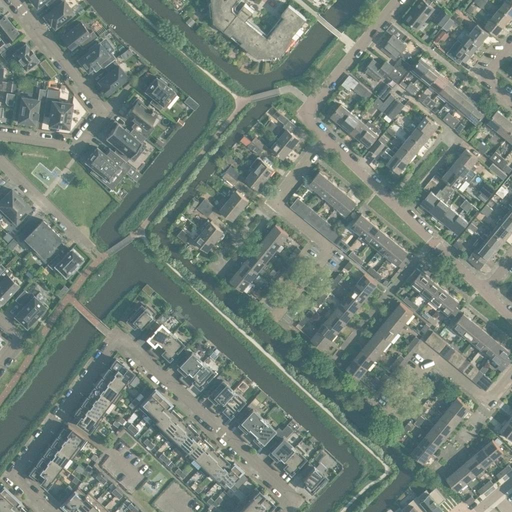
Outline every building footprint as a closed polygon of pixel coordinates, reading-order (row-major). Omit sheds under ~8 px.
[(55,8),(44,16),(50,23),(51,22),(55,27),(60,22),(61,23),(68,18),(67,17),(72,13),(64,1),(65,0),(64,0),(53,0),(51,3),(55,8)] [(243,40),(241,43),(240,43),(241,44),(241,43),(260,56),(282,54),(295,38),(303,28),(301,25),(306,18),(289,4),(282,14),(283,14),(287,9),(289,11),(268,37),(233,9),(233,5),(237,0),(212,0),(212,3),(213,3),(214,15),(214,21),(231,35),(231,36),(234,33),(243,40)] [(414,9),(405,19),(417,29),(433,9),(422,0),(421,0),(423,1),(418,6),(417,5),(414,9)] [(511,1),(510,0),(505,0),(500,7),(511,16),(511,15),(511,1)] [(245,3),(239,10),(248,17),(254,10),(254,9),(250,5),(249,6),(245,3)] [(466,10),(470,13),(475,7),(471,4),(466,10)] [(500,7),(492,16),(503,26),(511,16),(500,7)] [(442,8),(433,19),(442,26),(451,15),(442,8)] [(450,17),(454,20),(459,14),(455,11),(450,17)] [(0,36),(5,42),(17,32),(8,21),(8,20),(5,16),(4,16),(4,15),(2,17),(0,14),(0,36)] [(503,26),(492,16),(484,26),(496,35),(503,26)] [(442,26),(446,30),(451,23),(447,20),(442,26)] [(81,22),(61,37),(71,49),(80,42),(84,47),(97,37),(92,31),(90,33),(81,22)] [(477,24),(470,33),(481,42),(489,33),(477,24)] [(442,30),(437,37),(441,40),(441,41),(447,34),(442,30)] [(470,33),(462,42),(473,52),(481,42),(470,33)] [(384,45),(397,56),(406,45),(403,43),(402,42),(400,40),(393,34),(392,35),(384,45)] [(473,52),(462,42),(454,52),(450,56),(459,63),(463,59),(465,61),(473,52)] [(12,45),(1,54),(5,59),(13,54),(25,69),(30,66),(31,67),(38,62),(36,61),(37,60),(38,59),(37,59),(33,54),(34,53),(30,49),(26,44),(25,43),(24,43),(24,44),(16,50),(12,45)] [(83,68),(85,66),(88,70),(93,66),(94,67),(99,64),(98,62),(99,61),(104,67),(115,58),(110,52),(107,54),(104,50),(105,50),(103,47),(102,48),(99,43),(97,44),(96,43),(88,49),(90,50),(77,60),(83,68)] [(125,59),(134,52),(129,47),(121,54),(125,59)] [(403,74),(411,65),(401,57),(393,66),(403,74)] [(411,69),(420,77),(430,65),(421,57),(411,69)] [(114,59),(104,67),(108,72),(98,80),(102,85),(101,87),(106,94),(127,76),(118,65),(119,65),(114,59)] [(387,74),(397,82),(397,81),(397,82),(399,79),(403,74),(393,66),(393,67),(386,61),(381,66),(373,59),(364,70),(377,80),(382,75),(385,77),(387,74)] [(49,63),(43,67),(51,78),(57,73),(49,63)] [(420,77),(429,85),(439,73),(430,65),(420,77)] [(429,85),(439,92),(449,80),(439,73),(429,85)] [(146,91),(153,97),(150,102),(159,110),(164,104),(166,106),(176,94),(173,92),(174,91),(173,90),(173,91),(165,84),(166,83),(160,78),(159,79),(157,77),(156,76),(155,77),(155,78),(152,82),(152,81),(149,85),(149,86),(146,90),(145,89),(145,90),(146,91)] [(15,92),(17,81),(7,80),(6,90),(15,92)] [(439,92),(448,100),(458,88),(449,80),(439,92)] [(353,89),(362,96),(368,90),(359,82),(358,83),(353,89)] [(405,88),(409,91),(414,84),(411,82),(405,88)] [(414,84),(409,91),(412,94),(418,87),(414,84)] [(457,107),(457,108),(467,96),(458,88),(448,100),(453,104),(451,108),(454,111),(457,107)] [(383,89),(378,95),(383,99),(388,93),(383,89)] [(368,90),(362,96),(366,99),(372,93),(368,90)] [(6,92),(5,102),(7,105),(12,105),(14,94),(6,92)] [(379,108),(383,112),(395,97),(391,94),(383,103),(379,108)] [(422,102),(427,106),(433,100),(428,95),(422,102)] [(189,96),(185,101),(194,109),(198,104),(189,96)] [(457,108),(467,115),(477,103),(467,96),(457,108)] [(18,119),(18,121),(35,123),(36,117),(37,117),(37,112),(43,112),(45,101),(38,100),(21,97),(20,109),(18,109),(16,118),(18,119)] [(131,126),(145,138),(153,128),(149,124),(156,115),(152,112),(153,111),(152,109),(151,111),(142,104),(143,102),(137,97),(131,104),(133,106),(127,113),(132,117),(132,118),(136,121),(131,126)] [(388,116),(392,111),(400,101),(395,97),(383,112),(388,116)] [(377,98),(372,103),(377,107),(379,108),(383,103),(377,98)] [(72,102),(51,99),(48,125),(69,128),(72,102)] [(433,100),(427,106),(431,109),(436,102),(433,100)] [(400,101),(392,111),(396,115),(404,105),(400,101)] [(477,103),(467,115),(476,123),(486,111),(477,103)] [(331,116),(340,124),(350,111),(341,104),(336,109),(332,105),(327,111),(331,115),(331,116)] [(273,115),(284,124),(288,119),(277,110),(273,115)] [(482,125),(493,134),(507,117),(497,110),(491,117),(490,116),(482,125)] [(340,124),(350,131),(360,119),(350,111),(340,124)] [(392,111),(388,116),(392,119),(396,115),(392,111)] [(442,119),(446,122),(451,115),(448,112),(442,119)] [(426,115),(418,125),(430,135),(438,125),(426,115)] [(451,115),(446,122),(454,128),(460,121),(455,117),(455,118),(451,115)] [(497,130),(506,137),(511,130),(511,121),(507,117),(493,134),(497,130)] [(179,118),(175,123),(180,127),(184,122),(179,118)] [(350,131),(359,139),(372,123),(368,120),(365,124),(360,119),(350,131)] [(130,157),(133,160),(144,146),(145,145),(141,142),(145,138),(133,128),(129,133),(128,132),(129,130),(125,127),(124,129),(114,121),(109,127),(109,128),(111,130),(105,137),(118,147),(114,151),(126,161),(130,157)] [(372,123),(359,139),(368,147),(378,134),(377,133),(380,130),(372,123)] [(455,129),(459,132),(464,125),(461,123),(455,129)] [(418,125),(410,134),(423,144),(430,135),(418,125)] [(276,135),(279,138),(291,148),(299,138),(283,126),(276,135)] [(389,126),(386,129),(393,135),(396,132),(389,126)] [(410,134),(403,143),(415,154),(423,144),(410,134)] [(381,135),(378,139),(385,144),(388,141),(381,135)] [(255,136),(251,141),(262,150),(266,145),(255,136)] [(279,138),(271,147),(284,158),(291,148),(279,138)] [(385,144),(378,139),(370,149),(377,154),(385,144)] [(477,147),(480,150),(486,143),(482,140),(477,147)] [(262,150),(251,141),(248,146),(258,155),(262,150)] [(403,143),(395,153),(407,163),(415,154),(403,143)] [(486,143),(480,150),(484,153),(489,146),(486,143)] [(119,167),(124,161),(113,152),(109,157),(97,148),(97,147),(96,147),(96,148),(93,152),(89,156),(86,160),(85,161),(86,162),(93,168),(90,171),(97,177),(100,173),(108,179),(108,180),(109,180),(109,179),(119,167)] [(144,147),(138,157),(142,160),(148,150),(144,147)] [(395,153),(388,147),(385,150),(392,156),(387,162),(392,166),(390,170),(396,175),(399,172),(407,163),(395,153)] [(458,158),(470,168),(473,171),(476,167),(473,164),(478,158),(466,148),(458,158)] [(495,151),(490,158),(495,162),(499,165),(504,159),(501,156),(495,151)] [(458,158),(450,167),(462,177),(470,168),(458,158)] [(261,159),(253,169),(266,179),(274,169),(261,159)] [(504,159),(499,165),(502,168),(508,161),(504,159)] [(489,167),(503,179),(507,175),(492,163),(489,167)] [(225,171),(226,172),(237,181),(242,175),(230,165),(225,171)] [(266,179),(253,169),(250,166),(247,170),(250,173),(246,178),(244,180),(257,190),(258,188),(266,179)] [(462,177),(450,167),(442,177),(458,189),(466,180),(462,177)] [(141,175),(135,170),(130,176),(136,181),(141,175)] [(309,184),(318,191),(329,179),(319,171),(309,184)] [(237,181),(226,172),(222,177),(233,185),(237,181)] [(318,191),(328,199),(338,186),(329,179),(318,191)] [(421,203),(430,211),(450,186),(447,183),(442,190),(440,189),(435,195),(431,191),(429,193),(425,198),(421,203)] [(501,185),(499,189),(505,194),(508,191),(501,185)] [(328,199),(337,207),(347,194),(338,186),(328,199)] [(430,211),(440,218),(449,206),(445,202),(450,197),(448,196),(454,189),(450,186),(430,211)] [(423,188),(419,193),(425,198),(429,193),(423,188)] [(0,213),(3,216),(20,198),(11,189),(2,199),(0,196),(0,213)] [(484,189),(481,193),(488,198),(491,195),(484,189)] [(505,194),(499,189),(496,192),(502,198),(505,194)] [(236,190),(228,199),(241,210),(249,200),(236,190)] [(488,198),(481,193),(478,196),(485,201),(488,198)] [(347,194),(337,207),(346,215),(357,202),(347,194)] [(290,207),(295,210),(302,201),(298,197),(290,207)] [(20,198),(3,216),(17,230),(25,221),(25,220),(24,221),(21,217),(30,208),(20,198)] [(205,198),(201,203),(212,212),(215,207),(205,198)] [(241,210),(228,199),(220,209),(233,219),(241,210)] [(460,205),(463,208),(469,202),(465,199),(460,205)] [(295,210),(299,214),(307,205),(302,201),(295,210)] [(469,202),(463,208),(467,211),(472,204),(469,202)] [(212,212),(201,203),(197,207),(208,216),(212,212)] [(486,204),(483,207),(490,213),(493,209),(486,204)] [(299,214),(304,218),(312,209),(307,205),(299,214)] [(440,218),(449,226),(459,214),(449,206),(440,218)] [(490,213),(483,207),(481,211),(487,216),(490,213)] [(304,218),(309,222),(316,213),(312,209),(304,218)] [(500,215),(497,219),(511,231),(511,215),(508,212),(503,217),(500,215)] [(316,213),(309,222),(313,226),(321,216),(316,213)] [(351,226),(360,234),(371,221),(361,213),(351,226)] [(459,214),(449,226),(458,234),(468,222),(459,214)] [(313,226),(318,230),(326,220),(321,216),(313,226)] [(497,224),(492,230),(504,240),(511,231),(497,219),(494,222),(497,224)] [(18,235),(31,249),(51,228),(42,220),(33,229),(29,224),(18,235)] [(318,230),(323,233),(330,224),(326,220),(318,230)] [(203,224),(200,228),(215,241),(223,231),(211,221),(206,227),(203,224)] [(370,241),(380,229),(371,221),(360,234),(358,237),(367,244),(370,241)] [(471,222),(468,226),(475,231),(478,228),(471,222)] [(276,224),(268,233),(281,243),(289,234),(276,224)] [(330,224),(323,233),(327,237),(335,228),(330,224)] [(475,231),(468,226),(465,229),(472,235),(475,231)] [(51,228),(31,249),(45,262),(56,251),(51,246),(60,237),(51,228)] [(215,241),(200,228),(196,232),(200,234),(195,240),(208,250),(215,241)] [(177,235),(186,243),(191,237),(182,229),(177,235)] [(370,241),(379,249),(389,236),(380,229),(370,241)] [(483,232),(480,236),(485,240),(497,250),(504,240),(492,230),(488,236),(483,232)] [(332,241),(337,245),(344,236),(339,232),(332,241)] [(268,233),(260,242),(273,253),(281,243),(268,233)] [(383,252),(388,257),(399,244),(389,236),(379,249),(376,252),(380,256),(383,252)] [(485,240),(480,236),(472,245),(476,248),(472,253),(481,261),(485,256),(489,259),(497,250),(485,240)] [(260,242),(253,252),(266,262),(273,253),(260,242)] [(399,244),(388,257),(385,260),(389,263),(392,260),(398,265),(405,256),(408,252),(399,244)] [(297,247),(292,253),(296,256),(301,250),(297,247)] [(82,260),(82,259),(82,258),(81,258),(72,249),(71,248),(71,249),(62,258),(57,254),(47,264),(52,268),(55,265),(55,266),(65,275),(66,276),(66,275),(71,270),(72,271),(77,265),(82,260)] [(348,255),(355,260),(358,256),(352,251),(348,255)] [(253,252),(245,261),(258,272),(266,262),(253,252)] [(296,256),(292,253),(287,259),(291,262),(296,256)] [(358,256),(355,260),(361,265),(364,261),(358,256)] [(405,256),(398,265),(403,269),(409,261),(408,260),(409,259),(405,256)] [(245,261),(237,270),(250,281),(258,272),(245,261)] [(344,267),(348,270),(353,264),(349,261),(344,267)] [(282,265),(277,271),(281,275),(286,268),(282,265)] [(12,271),(6,266),(0,273),(0,278),(2,280),(0,281),(0,301),(2,303),(18,286),(7,276),(12,271)] [(367,270),(373,275),(376,271),(370,266),(367,270)] [(411,283),(420,291),(431,278),(421,270),(421,271),(416,267),(407,279),(411,282),(411,283)] [(28,269),(25,273),(31,278),(34,274),(28,269)] [(250,281),(237,270),(230,280),(243,290),(250,281)] [(281,275),(277,271),(272,278),(276,281),(281,275)] [(376,271),(373,275),(379,280),(382,276),(376,271)] [(339,273),(334,279),(338,282),(343,276),(339,273)] [(364,273),(357,282),(370,293),(377,283),(364,273)] [(420,291),(430,299),(440,286),(431,278),(420,291)] [(338,282),(334,279),(329,286),(333,289),(338,282)] [(357,282),(349,292),(362,302),(370,293),(357,282)] [(267,284),(262,290),(265,293),(271,287),(267,284)] [(65,285),(57,294),(59,296),(61,298),(69,289),(66,287),(65,285)] [(430,299),(439,306),(449,294),(440,286),(430,299)] [(33,295),(33,296),(30,299),(26,296),(28,294),(23,290),(15,299),(19,303),(20,302),(24,306),(15,315),(15,316),(26,326),(27,327),(27,326),(33,319),(39,314),(45,307),(45,306),(44,306),(34,296),(33,295)] [(265,293),(262,290),(256,296),(260,299),(265,293)] [(324,292),(319,298),(322,301),(328,295),(324,292)] [(349,292),(341,301),(354,312),(362,302),(349,292)] [(449,294),(439,306),(448,314),(447,315),(452,318),(459,309),(455,306),(459,301),(449,294)] [(403,299),(409,304),(412,301),(406,296),(403,299)] [(322,301),(319,298),(313,304),(317,307),(322,301)] [(341,301),(334,310),(347,321),(354,312),(341,301)] [(412,301),(409,304),(415,310),(419,306),(412,301)] [(400,302),(392,312),(405,322),(413,313),(400,302)] [(133,310),(127,316),(129,317),(127,319),(133,326),(136,323),(141,327),(142,325),(147,329),(156,320),(152,315),(154,313),(146,306),(145,308),(141,305),(135,311),(133,310)] [(308,310),(303,317),(307,320),(312,313),(308,310)] [(334,310),(326,320),(339,330),(347,321),(334,310)] [(422,315),(428,320),(431,316),(425,311),(422,315)] [(392,312),(385,321),(398,331),(405,322),(392,312)] [(453,325),(462,333),(473,320),(463,313),(453,325)] [(431,316),(428,320),(434,325),(437,321),(431,316)] [(307,320),(303,317),(298,323),(302,326),(307,320)] [(326,320),(318,329),(331,340),(339,330),(326,320)] [(466,337),(472,341),(482,328),(473,320),(462,333),(463,333),(461,336),(464,339),(466,337)] [(385,321),(377,330),(390,341),(398,331),(385,321)] [(172,334),(172,333),(161,323),(155,330),(153,329),(147,335),(149,336),(147,338),(151,342),(152,342),(154,343),(148,349),(153,354),(172,334)] [(421,329),(425,333),(430,326),(426,323),(421,329)] [(472,341),(481,349),(491,336),(482,328),(472,341)] [(331,340),(318,329),(311,338),(324,349),(331,340)] [(377,330),(369,340),(382,350),(390,341),(377,330)] [(425,341),(430,345),(437,335),(433,331),(425,341)] [(172,334),(153,354),(157,359),(163,352),(165,354),(164,355),(169,359),(171,357),(172,358),(178,352),(176,350),(183,344),(172,334)] [(430,345),(434,349),(442,339),(437,335),(430,345)] [(415,336),(410,342),(414,345),(419,339),(415,336)] [(481,349),(490,356),(501,344),(491,336),(481,349)] [(434,349),(439,352),(447,343),(442,339),(434,349)] [(369,340),(362,349),(374,359),(382,350),(369,340)] [(414,345),(410,342),(405,348),(409,351),(414,345)] [(439,352),(444,356),(451,347),(447,343),(439,352)] [(501,344),(490,356),(499,364),(497,366),(502,370),(511,360),(506,356),(510,351),(501,344)] [(444,356),(448,360),(456,351),(451,347),(444,356)] [(362,349),(354,358),(367,369),(374,359),(362,349)] [(448,360),(453,364),(461,354),(456,351),(448,360)] [(184,357),(178,363),(179,365),(177,367),(182,371),(182,370),(184,372),(178,378),(183,383),(202,362),(191,352),(185,358),(184,357)] [(400,354),(395,361),(399,364),(404,358),(400,354)] [(453,364),(458,368),(465,358),(461,354),(453,364)] [(367,369),(354,358),(346,368),(359,378),(367,369)] [(458,368),(462,372),(470,362),(465,358),(458,368)] [(108,369),(129,384),(136,374),(127,367),(127,366),(123,363),(122,364),(116,359),(111,365),(112,366),(110,369),(108,368),(108,369)] [(399,364),(395,361),(390,367),(394,370),(399,364)] [(202,362),(183,383),(188,387),(194,381),(196,382),(195,383),(199,387),(201,385),(203,386),(208,380),(207,379),(213,372),(202,362)] [(462,372),(467,375),(475,366),(470,362),(462,372)] [(467,375),(472,379),(479,370),(475,366),(467,375)] [(129,384),(108,369),(103,375),(105,376),(103,379),(101,378),(121,394),(122,393),(118,391),(124,382),(128,385),(129,384)] [(472,379),(476,383),(484,374),(479,370),(472,379)] [(385,373),(380,379),(384,382),(389,376),(385,373)] [(476,383),(481,387),(489,378),(484,374),(476,383)] [(121,394),(101,378),(96,384),(98,385),(95,389),(94,388),(114,403),(121,394)] [(489,378),(481,387),(485,391),(493,381),(489,378)] [(384,382),(380,379),(375,385),(379,388),(384,382)] [(214,386),(208,392),(210,393),(208,395),(212,399),(213,399),(215,400),(209,406),(214,411),(233,391),(222,380),(216,387),(214,386)] [(438,386),(433,392),(437,395),(442,389),(438,386)] [(114,403),(94,388),(89,394),(90,395),(88,398),(87,397),(86,397),(107,413),(103,410),(110,401),(114,404),(114,403)] [(155,389),(141,403),(138,406),(146,414),(150,411),(163,396),(155,389)] [(226,411),(225,412),(230,416),(232,414),(233,415),(239,409),(237,407),(244,401),(233,391),(214,411),(218,416),(224,409),(226,411)] [(437,395),(433,392),(428,398),(432,401),(437,395)] [(163,396),(150,411),(146,414),(154,421),(171,404),(163,396)] [(457,396),(450,405),(462,416),(470,407),(457,396)] [(107,413),(86,397),(82,404),(83,405),(81,408),(79,407),(100,422),(96,419),(100,413),(104,416),(107,413)] [(358,408),(364,412),(371,404),(365,399),(358,408)] [(168,407),(171,404),(154,421),(154,422),(155,421),(162,428),(159,431),(159,432),(176,414),(172,409),(171,410),(168,407)] [(423,404),(418,411),(421,414),(426,408),(423,404)] [(450,405),(442,415),(455,425),(462,416),(450,405)] [(100,422),(79,407),(74,413),(76,414),(73,418),(92,432),(100,422)] [(263,419),(252,409),(246,415),(245,414),(239,420),(240,422),(238,424),(243,428),(243,427),(245,429),(239,435),(244,440),(263,419)] [(421,414),(418,411),(412,417),(416,420),(421,414)] [(183,422),(180,418),(181,418),(176,414),(159,432),(167,439),(170,436),(183,422)] [(442,415),(434,424),(447,435),(455,425),(442,415)] [(256,439),(256,440),(260,444),(262,442),(263,443),(269,437),(268,436),(274,429),(263,419),(244,440),(249,444),(255,438),(256,439)] [(511,423),(508,420),(500,429),(511,439),(511,423)] [(183,422),(170,436),(167,439),(175,447),(192,428),(188,424),(187,425),(183,422)] [(407,423),(402,429),(406,432),(411,426),(407,423)] [(434,424),(427,434),(439,444),(447,435),(434,424)] [(59,434),(79,450),(87,440),(68,425),(65,429),(63,428),(59,434)] [(199,436),(196,433),(196,432),(192,428),(175,447),(183,454),(186,450),(199,436)] [(406,432),(402,429),(397,435),(401,438),(406,432)] [(51,444),(72,459),(79,450),(59,434),(58,434),(60,436),(57,439),(56,438),(51,444)] [(427,434),(419,443),(432,453),(439,444),(427,434)] [(199,436),(186,450),(183,454),(187,451),(194,458),(208,443),(204,439),(203,440),(199,436)] [(275,443),(269,449),(271,450),(269,452),(273,456),(274,456),(276,457),(270,463),(274,468),(296,445),(295,445),(293,447),(283,437),(277,444),(275,443)] [(492,439),(483,447),(494,459),(503,451),(492,439)] [(212,447),(208,443),(194,458),(202,465),(198,468),(199,469),(202,465),(215,451),(211,448),(212,447)] [(432,453),(419,443),(411,452),(424,463),(432,453)] [(49,447),(44,453),(61,466),(68,457),(72,459),(51,444),(53,445),(50,448),(49,447)] [(292,471),(294,472),(300,466),(298,464),(305,458),(301,454),(303,452),(296,446),(296,445),(274,468),(279,473),(285,466),(287,468),(286,469),(291,473),(292,471)] [(483,447),(474,454),(485,467),(494,459),(483,447)] [(215,451),(202,465),(199,469),(207,476),(224,458),(219,454),(219,455),(215,451)] [(37,463),(57,478),(58,478),(54,475),(61,466),(44,453),(44,454),(45,455),(43,458),(42,457),(37,463)] [(474,454),(465,462),(475,475),(485,467),(474,454)] [(217,480),(217,481),(234,463),(234,462),(230,466),(227,463),(228,462),(224,458),(207,476),(210,473),(217,480)] [(302,478),(307,482),(304,485),(311,492),(313,489),(314,491),(320,485),(318,483),(325,477),(313,466),(309,462),(299,472),(304,476),(302,478)] [(465,462),(455,470),(466,483),(475,475),(465,462)] [(57,478),(37,463),(38,464),(36,467),(34,466),(29,473),(36,478),(35,478),(40,482),(41,481),(50,488),(57,478)] [(242,470),(234,463),(217,481),(225,488),(242,470)] [(508,464),(502,469),(505,473),(511,468),(508,464)] [(505,473),(502,469),(496,474),(499,478),(505,473)] [(466,483),(455,470),(446,478),(457,490),(466,483)] [(490,480),(484,485),(487,489),(493,483),(490,480)] [(487,489),(484,485),(478,490),(481,494),(487,489)] [(0,506),(12,494),(3,486),(0,489),(0,506)] [(61,505),(68,511),(69,511),(88,492),(85,494),(77,487),(61,505)] [(255,487),(246,496),(263,511),(264,511),(267,509),(268,510),(273,504),(267,499),(268,498),(264,494),(263,495),(255,487)] [(417,495),(416,496),(430,511),(439,511),(443,509),(439,504),(446,498),(436,487),(429,492),(426,489),(417,496),(417,495)] [(84,511),(96,499),(88,492),(69,511),(70,511),(72,510),(75,511),(84,511)] [(9,511),(20,501),(12,494),(0,506),(0,511),(9,511)] [(471,495),(465,501),(467,502),(468,504),(475,499),(474,498),(471,495)] [(238,504),(238,505),(245,511),(263,511),(246,496),(249,499),(242,507),(238,504)] [(430,511),(416,496),(401,509),(404,511),(428,511),(429,511),(430,511)] [(98,511),(104,507),(96,499),(84,511),(98,511)] [(9,511),(24,511),(25,511),(21,507),(20,508),(17,505),(20,501),(9,511)]
